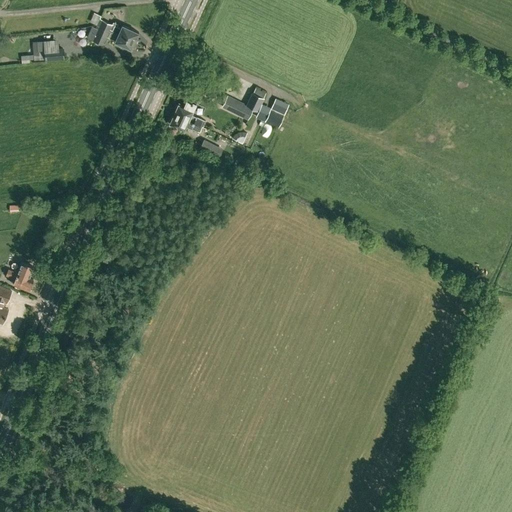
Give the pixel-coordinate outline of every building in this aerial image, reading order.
[(112,24),(103,20),(100,26),(109,30),(110,29),(135,40),(139,32),(122,25),(121,28),(117,26),(118,23),(114,22),(112,24)] [(132,48),(135,40),(110,29),(109,30),(100,26),(94,40),(103,44),(106,36),(115,40),(114,41),(132,48)] [(44,49),(45,59),(45,60),(65,58),(64,47),(44,49)] [(258,109),(264,96),(252,90),(246,103),(227,94),(221,106),(248,119),(254,107),(258,109)] [(178,103),(174,114),(202,126),(205,120),(191,114),(196,103),(187,99),(184,106),(178,103)] [(280,101),(275,111),(283,115),(287,104),(280,101)] [(277,128),(283,115),(270,109),(264,122),(277,128)] [(174,114),(171,122),(170,123),(185,129),(186,126),(200,132),(202,126),(174,114)] [(209,143),(206,150),(216,154),(219,148),(209,143)] [(30,277),(34,266),(21,261),(17,272),(6,267),(4,274),(14,278),(12,283),(29,290),(34,278),(30,277)] [(0,285),(0,322),(3,324),(8,309),(2,307),(4,302),(7,303),(12,290),(0,285)]
